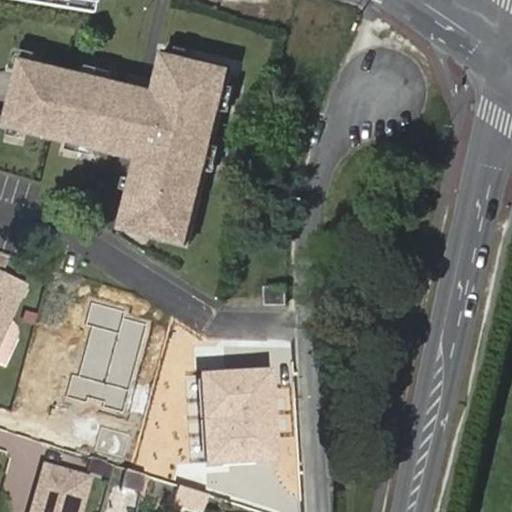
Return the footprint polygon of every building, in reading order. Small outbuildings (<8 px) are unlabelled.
[(20,0),(28,1),(93,12),(94,0),(20,0)] [(129,81),(21,53),(4,122),(137,156),(123,211),(147,217),(146,225),(194,238),(235,70),(163,50),(154,88),(151,98),(126,91),(129,81)] [(126,91),(151,98),(154,88),(129,81),(126,91)] [(147,217),(123,211),(122,218),(146,225),(147,217)] [(28,285),(0,272),(0,330),(5,333),(28,285)] [(287,285),(266,285),(266,301),(287,301),(287,285)] [(125,311),(91,302),(85,324),(92,326),(79,375),(72,373),(65,397),(85,402),(87,393),(107,399),(104,406),(123,411),(146,326),(123,319),(125,311)] [(272,368),(200,372),(206,464),(278,459),(272,368)] [(80,511),(91,477),(46,465),(34,509),(35,511),(80,511)]
